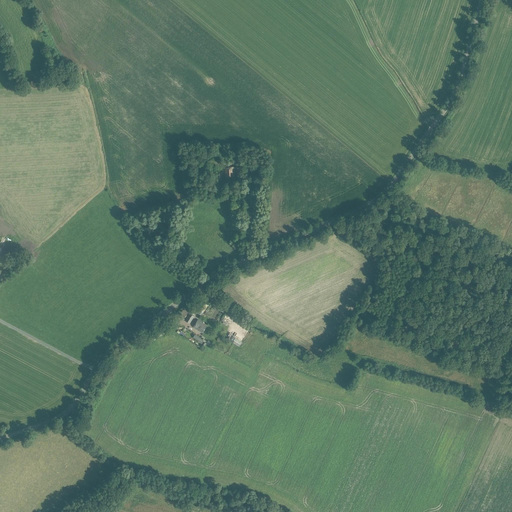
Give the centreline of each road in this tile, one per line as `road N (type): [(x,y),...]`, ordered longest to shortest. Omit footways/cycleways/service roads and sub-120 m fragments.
road 1 (unclassified): [(93,370),(225,273),(386,192),(457,90),(479,0)]
road 2 (unclassified): [(0,439),(65,413),(93,370)]
